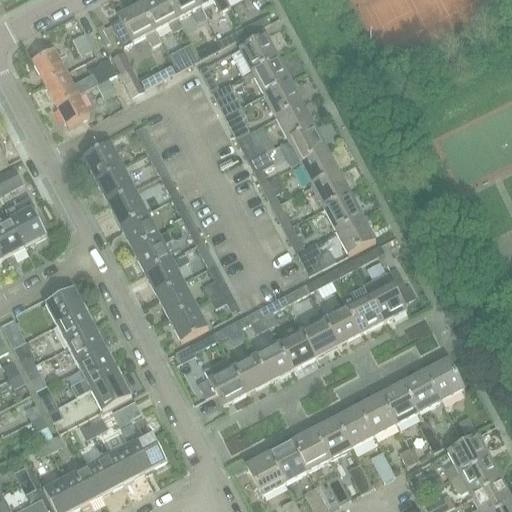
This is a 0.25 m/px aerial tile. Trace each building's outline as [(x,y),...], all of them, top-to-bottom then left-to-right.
[(166,0),(157,0),(142,8),(157,36),(170,29),(174,37),(183,32),(179,24),(166,0)] [(166,0),(179,24),(192,18),(202,12),(195,0),(166,0)] [(195,0),(202,12),(214,6),(220,17),(231,11),(225,0),(195,0)] [(125,53),(133,49),(147,41),(153,52),(163,47),(157,36),(142,8),(118,20),(120,24),(112,28),(125,53)] [(202,12),(192,18),(196,27),(207,22),(202,12)] [(266,20),(243,33),(247,41),(270,28),(266,20)] [(243,33),(219,45),(224,53),(247,41),(243,33)] [(85,39),(73,45),(81,60),(93,54),(85,39)] [(240,55),(232,59),(242,78),(243,81),(244,81),(252,77),(280,62),(267,39),(240,54),(240,55)] [(219,45),(196,57),(201,65),(224,53),(219,45)] [(33,66),(45,89),(67,77),(55,54),(33,66)] [(196,57),(174,69),(178,77),(201,65),(196,57)] [(67,77),(45,89),(57,111),(78,100),(97,90),(109,83),(118,78),(109,62),(99,67),(100,69),(89,74),(91,79),(73,89),(67,77)] [(254,82),(264,100),(292,85),(280,62),(252,77),(254,82)] [(134,73),(122,79),(133,101),(144,96),(145,95),(161,86),(170,81),(178,77),(174,69),(151,81),(150,78),(139,83),(134,73)] [(212,98),(220,93),(208,70),(200,74),(212,98)] [(252,77),(244,81),(246,86),(254,82),(252,77)] [(117,98),(109,83),(97,90),(104,105),(117,98)] [(264,100),(276,123),(304,108),(292,85),(264,100)] [(220,93),(212,98),(224,121),(242,111),(230,88),(220,93)] [(63,107),(57,111),(69,134),(90,122),(85,113),(79,102),(78,100),(63,107)] [(276,123),(288,145),(316,131),(304,108),(276,123)] [(224,121),(236,144),(250,136),(243,123),(247,120),(242,111),(224,121)] [(136,135),(160,181),(168,176),(144,131),(136,135)] [(299,167),(300,168),(327,153),(316,131),(288,145),(295,159),(299,167)] [(236,144),(248,167),(268,156),(262,144),(256,147),(250,136),(236,144)] [(84,162),(96,185),(124,171),(112,147),(84,162)] [(327,153),(300,168),(312,191),(340,176),(339,175),(327,153)] [(248,167),(261,190),(269,185),(263,175),(275,169),(268,156),(248,167)] [(295,159),(287,163),(292,171),(299,167),(295,159)] [(11,173),(0,179),(0,200),(3,200),(24,188),(15,171),(11,173)] [(96,185),(108,208),(136,193),(124,171),(96,185)] [(160,181),(173,205),(181,200),(168,176),(160,181)] [(312,191),(324,214),(352,199),(340,176),(312,191)] [(269,185),(261,190),(272,211),(280,207),(276,199),(285,194),(278,180),(273,183),(269,185)] [(108,208),(121,232),(149,217),(136,193),(108,208)] [(352,199),(324,214),(336,237),(364,222),(352,199)] [(173,205),(182,222),(176,225),(178,230),(193,223),(181,200),(173,205)] [(30,203),(7,215),(11,223),(10,223),(26,252),(48,241),(32,212),(35,211),(30,203)] [(272,211),(285,235),(292,229),(280,207),(272,211)] [(149,217),(121,232),(132,254),(160,240),(149,217)] [(336,237),(348,260),(376,245),(364,222),(336,237)] [(9,223),(0,228),(0,257),(4,264),(25,253),(26,252),(10,223),(9,223)] [(185,228),(197,251),(205,247),(193,223),(178,230),(179,231),(185,228)] [(285,235),(297,258),(305,253),(293,230),(285,234),(285,235)] [(160,240),(132,254),(133,255),(142,273),(145,278),(173,263),(166,249),(174,244),(169,236),(169,235),(161,239),(160,240)] [(197,251),(209,274),(217,269),(205,247),(197,251)] [(309,281),(323,274),(318,264),(324,261),(317,247),(305,253),(297,258),(309,281)] [(375,253),(352,265),(356,273),(379,261),(375,253)] [(145,278),(157,301),(185,286),(173,263),(145,278)] [(352,265),(329,277),(333,285),(356,273),(352,265)] [(204,291),(210,303),(229,292),(217,269),(209,274),(215,285),(204,291)] [(329,277),(306,289),(310,297),(333,285),(329,277)] [(387,277),(365,289),(370,299),(378,315),(384,327),(408,315),(393,286),(392,287),(387,277)] [(157,301),(169,324),(197,309),(185,286),(157,301)] [(306,289),(283,301),(287,309),(301,302),(310,297),(306,289)] [(45,308),(57,330),(87,315),(75,292),(45,308)] [(227,308),(233,321),(242,316),(229,292),(210,303),(216,314),(227,308)] [(342,302),(341,302),(346,311),(362,339),(384,327),(378,315),(370,299),(356,306),(351,297),(350,297),(342,302)] [(264,321),(270,333),(279,328),(273,317),(287,309),(283,301),(260,313),(264,321)] [(169,324),(181,347),(209,332),(197,309),(169,324)] [(324,323),(339,351),(362,339),(346,311),(324,323)] [(260,313),(237,325),(242,333),(264,321),(260,313)] [(57,330),(69,352),(99,337),(87,315),(57,330)] [(301,335),(316,363),(339,351),(324,323),(301,335)] [(2,331),(14,352),(26,346),(15,324),(2,331)] [(237,325),(215,337),(219,345),(242,333),(237,325)] [(278,347),(293,375),(316,363),(301,335),(278,347)] [(69,352),(80,373),(110,358),(99,337),(69,352)] [(215,337),(191,350),(194,356),(195,358),(219,345),(215,337)] [(0,360),(9,356),(0,339),(0,360)] [(26,346),(14,352),(20,364),(26,374),(31,371),(36,369),(35,366),(33,364),(34,361),(27,347),(26,346)] [(255,359),(270,387),(293,375),(278,347),(255,359)] [(91,395),(92,395),(122,380),(110,358),(80,373),(86,383),(71,391),(77,402),(91,395)] [(232,371),(247,399),(270,387),(255,359),(232,371)] [(209,383),(198,389),(206,404),(217,398),(224,412),(247,399),(232,371),(228,362),(204,374),(209,383)] [(426,376),(442,406),(465,394),(449,364),(426,376)] [(3,372),(9,383),(20,377),(14,366),(3,372)] [(31,385),(42,380),(36,369),(31,371),(26,374),(31,385)] [(404,387),(420,418),(442,406),(426,376),(404,387)] [(26,388),(20,377),(9,383),(15,394),(26,388)] [(92,395),(103,417),(133,401),(122,380),(92,395)] [(381,399),(397,430),(420,418),(404,387),(381,399)] [(359,411),(375,441),(397,430),(381,399),(359,411)] [(53,400),(42,406),(48,416),(59,411),(53,400)] [(113,418),(119,430),(121,434),(122,435),(129,449),(145,478),(146,478),(168,466),(152,436),(141,442),(134,428),(133,427),(131,424),(142,418),(136,406),(113,418)] [(37,409),(26,415),(29,419),(32,426),(40,422),(43,420),(37,409)] [(59,411),(48,416),(48,417),(53,427),(64,421),(59,412),(59,411)] [(336,423),(353,453),(375,441),(359,411),(336,423)] [(32,426),(25,429),(26,430),(32,427),(37,437),(41,435),(48,431),(43,420),(40,422),(32,426)] [(459,426),(467,440),(477,435),(469,421),(459,426)] [(92,429),(98,439),(109,434),(103,423),(92,429)] [(314,434),(330,465),(353,453),(336,423),(314,434)] [(419,431),(427,445),(437,439),(429,425),(419,431)] [(87,445),(98,439),(92,429),(81,434),(87,445)] [(48,431),(41,435),(46,446),(54,442),(48,431)] [(292,446),(308,476),(330,465),(314,434),(292,446)] [(444,452),(437,439),(427,445),(434,457),(444,452)] [(47,447),(52,457),(63,452),(57,440),(54,442),(46,446),(47,447)] [(448,456),(455,469),(446,474),(451,484),(491,463),(479,440),(448,456)] [(46,446),(35,452),(36,453),(41,463),(52,457),(47,447),(46,446)] [(269,458),(285,488),(308,476),(292,446),(269,458)] [(129,449),(109,460),(124,489),(145,478),(129,449)] [(400,458),(407,472),(417,466),(409,453),(400,458)] [(371,463),(384,487),(395,481),(383,457),(371,463)] [(269,458),(246,470),(249,475),(251,479),(261,498),(262,500),(285,488),(269,458)] [(88,471),(104,500),(124,489),(109,460),(88,471)] [(491,463),(451,484),(457,497),(464,498),(469,495),(472,501),(503,485),(491,463)] [(243,465),(231,471),(237,481),(249,475),(246,470),(243,465)] [(349,474),(362,499),(373,492),(361,468),(349,474)] [(66,483),(81,511),(104,500),(88,471),(66,483)] [(15,478),(16,482),(20,488),(31,482),(25,472),(15,478)] [(437,478),(413,490),(419,501),(443,489),(437,478)] [(327,486),(340,511),(351,504),(338,480),(327,486)] [(20,488),(23,494),(26,499),(36,494),(31,482),(20,488)] [(52,511),(80,511),(81,511),(66,483),(44,494),(52,511)] [(472,501),(477,511),(504,511),(511,508),(511,502),(503,485),(472,501)] [(305,497),(312,511),(326,511),(316,492),(305,497)] [(0,498),(0,511),(9,511),(2,498),(0,498)] [(425,511),(452,511),(455,511),(449,500),(425,511)] [(291,502),(276,510),(276,511),(297,511),(294,505),(294,504),(292,501),(291,502)]
